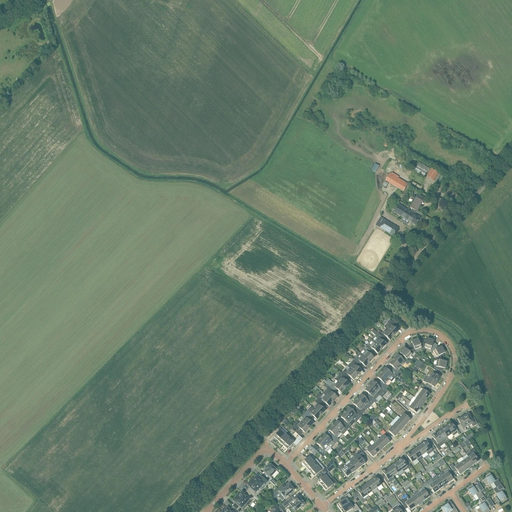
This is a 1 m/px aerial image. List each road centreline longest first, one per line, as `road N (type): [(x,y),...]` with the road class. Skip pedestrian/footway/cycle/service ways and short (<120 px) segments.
road 1 (unclassified): [(181,511),(511,157)]
road 2 (residential): [(286,464),(395,342),(420,329),(445,337),(454,365),(400,447)]
